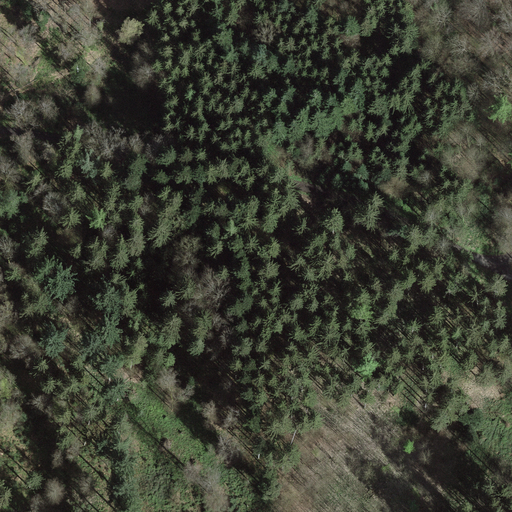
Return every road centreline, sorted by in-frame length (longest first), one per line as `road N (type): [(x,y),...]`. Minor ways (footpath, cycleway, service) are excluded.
road 1 (track): [(7,129),(192,162),(373,210),(511,281)]
road 2 (track): [(174,0),(50,79),(7,129)]
